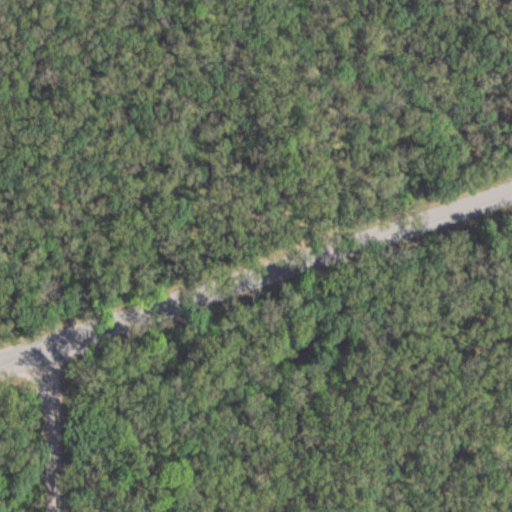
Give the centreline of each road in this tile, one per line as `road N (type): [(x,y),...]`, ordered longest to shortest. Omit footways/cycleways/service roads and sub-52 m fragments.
road 1 (residential): [(0,358),(511,163)]
road 2 (residential): [(49,342),(50,511)]
